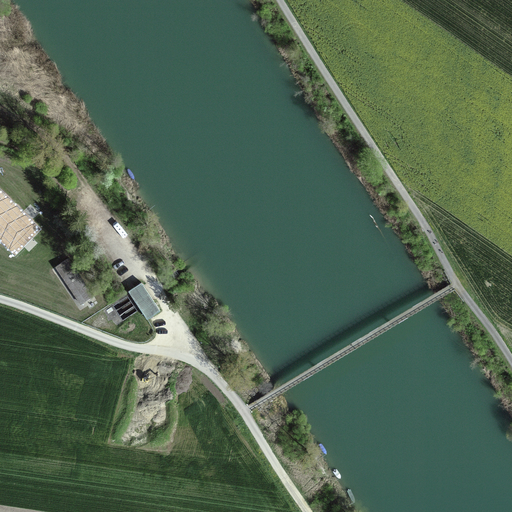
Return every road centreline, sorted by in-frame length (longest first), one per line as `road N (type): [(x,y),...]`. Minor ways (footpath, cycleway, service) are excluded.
road 1 (unclassified): [(284,476),(215,375),(0,298)]
road 2 (unclassified): [(283,0),(455,285)]
